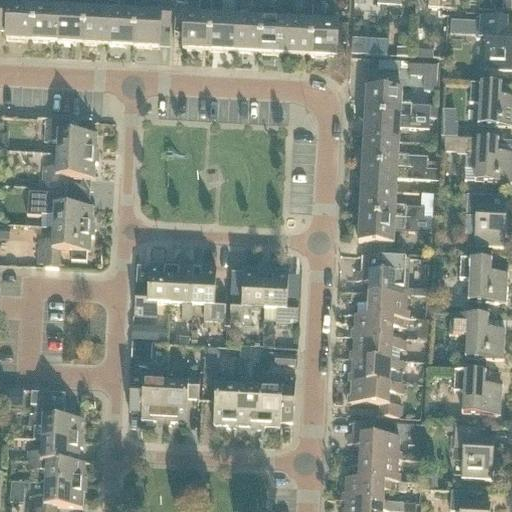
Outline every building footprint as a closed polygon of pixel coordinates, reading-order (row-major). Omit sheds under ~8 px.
[(8,10),(7,36),(6,45),(33,46),(34,0),(22,0),(22,10),(8,10)] [(34,0),(33,46),(57,47),(59,12),(45,12),(46,0),(34,0)] [(73,0),(72,13),(59,12),(57,47),(83,48),(85,0),(73,0)] [(85,0),(83,48),(109,50),(110,15),(96,14),(97,0),(85,0)] [(109,50),(134,51),(136,0),(123,0),(123,16),(110,15),(109,50)] [(160,7),(159,18),(147,17),(147,0),(136,0),(134,51),(159,52),(160,32),(170,33),(172,7),(160,7)] [(209,55),(212,0),(176,0),(176,7),(187,7),(187,0),(199,0),(199,19),(185,19),(183,54),(209,55)] [(223,0),(212,0),(209,55),(235,56),(237,21),(223,21),(223,0)] [(237,21),(235,56),(260,58),(263,0),(251,0),(250,22),(237,21)] [(274,0),(263,0),(260,58),(285,59),(287,24),(274,23),(274,0)] [(285,59),(311,60),(314,0),(301,0),(301,25),(287,24),(285,59)] [(314,0),(311,60),(337,62),(339,27),(325,26),(325,0),(314,0)] [(378,0),(378,8),(390,9),(390,0),(378,0)] [(390,0),(390,9),(401,9),(401,0),(390,0)] [(440,0),(428,0),(428,11),(440,11),(440,0)] [(440,0),(440,11),(452,12),(452,0),(440,0)] [(479,0),(479,14),(491,14),(491,0),(479,0)] [(491,0),(491,14),(503,15),(503,0),(491,0)] [(0,35),(7,36),(8,10),(8,4),(0,3),(0,35)] [(511,74),(511,35),(503,35),(503,23),(477,22),(476,42),(486,43),(484,73),(511,74)] [(452,38),(465,38),(465,26),(453,25),(452,38)] [(339,27),(338,46),(347,47),(348,28),(339,27)] [(433,62),(433,48),(414,47),(414,62),(433,62)] [(398,51),(398,60),(410,61),(410,51),(398,51)] [(409,67),(409,79),(425,80),(424,95),(437,95),(438,68),(409,67)] [(511,132),(511,100),(500,100),(501,87),(470,85),(469,107),(478,107),(477,130),(511,132)] [(367,93),(365,119),(430,122),(431,110),(401,109),(402,95),(367,93)] [(431,111),(431,123),(438,123),(439,111),(431,111)] [(430,122),(365,119),(364,144),(399,146),(400,133),(429,134),(430,122)] [(58,147),(57,159),(99,161),(99,154),(96,154),(97,137),(66,136),(67,125),(46,124),(45,146),(58,147)] [(442,130),(442,140),(451,140),(452,130),(442,130)] [(0,135),(0,151),(9,152),(9,136),(0,135)] [(498,144),(467,142),(445,141),(444,156),(457,157),(457,159),(466,160),(465,173),(474,174),(474,186),(511,188),(511,157),(497,157),(498,144)] [(399,159),(399,146),(364,144),(363,170),(427,173),(428,161),(399,159)] [(99,161),(57,159),(57,171),(43,171),(42,192),(69,193),(70,183),(95,184),(95,168),(98,168),(99,161)] [(397,184),(427,186),(438,186),(439,174),(427,173),(363,170),(361,195),(397,197),(397,184)] [(396,211),(397,197),(361,195),(360,220),(425,224),(425,212),(396,211)] [(69,199),(29,197),(28,220),(42,221),(42,219),(54,220),(54,232),(95,234),(95,227),(93,227),(93,212),(69,210),(69,199)] [(474,240),(474,250),(504,252),(506,214),(493,213),(493,200),(467,199),(466,220),(465,239),(474,240)] [(360,220),(358,247),(366,247),(365,257),(393,259),(395,234),(424,236),(425,224),(360,220)] [(8,239),(8,232),(0,231),(0,243),(3,244),(8,239)] [(62,255),(73,256),(72,266),(87,267),(88,257),(91,257),(92,241),(94,241),(95,234),(54,232),(53,245),(40,244),(39,268),(44,268),(44,272),(61,273),(62,255)] [(358,275),(357,285),(370,286),(370,298),(408,300),(408,301),(410,301),(411,294),(408,294),(409,278),(408,278),(409,263),(363,261),(363,276),(358,275)] [(506,308),(508,277),(491,277),(492,265),(461,263),(459,283),(469,284),(468,306),(506,308)] [(171,308),(173,267),(166,267),(166,269),(150,268),(149,294),(136,293),(134,320),(157,321),(157,308),(171,308)] [(179,268),(173,267),(171,308),(182,309),(181,322),(191,323),(192,310),(195,269),(194,269),(194,271),(179,270),(179,268)] [(195,269),(192,310),(204,310),(203,324),(224,325),(226,303),(215,302),(216,272),(202,271),(202,269),(195,269)] [(264,314),(266,273),(258,272),(258,274),(243,274),(242,304),(231,303),(230,326),(251,327),(252,313),(264,314)] [(274,273),(266,273),(264,314),(276,314),(276,328),(297,329),(298,307),(287,307),(289,276),(274,275),(274,273)] [(408,300),(370,298),(356,297),(356,307),(369,308),(368,320),(407,322),(407,323),(409,323),(410,316),(407,316),(408,301),(408,300)] [(368,320),(355,319),(354,333),(352,333),(351,342),(354,342),(393,344),(393,343),(393,332),(406,333),(407,323),(407,322),(368,320)] [(489,321),(458,319),(450,319),(449,339),(466,340),(465,362),(503,364),(505,334),(489,333),(489,321)] [(133,330),(133,343),(144,343),(145,330),(133,330)] [(189,351),(189,341),(179,341),(178,350),(189,351)] [(393,344),(354,342),(353,357),(350,356),(349,364),(352,364),(352,365),(353,365),(353,364),(391,366),(392,353),(405,354),(405,344),(393,343),(393,344)] [(275,345),(264,345),(263,354),(275,354),(275,345)] [(132,348),(132,359),(144,360),(144,348),(132,348)] [(255,363),(255,352),(240,351),(239,362),(255,363)] [(216,373),(217,355),(205,354),(204,372),(216,373)] [(295,372),(296,361),(287,361),(287,372),(295,372)] [(353,365),(352,365),(351,379),(348,379),(348,386),(351,386),(351,385),(390,388),(390,387),(391,375),(404,376),(404,366),(391,366),(353,364),(353,365)] [(164,430),(166,388),(153,388),(154,374),(132,373),(130,400),(143,401),(141,425),(157,426),(157,429),(164,430)] [(501,420),(502,390),(485,389),(486,377),(455,375),(455,386),(454,394),(454,396),(463,396),(462,419),(501,420)] [(178,389),(166,388),(164,430),(171,430),(171,427),(186,427),(188,404),(199,404),(200,377),(179,376),(178,389)] [(235,430),(236,430),(238,392),(226,392),(226,378),(216,378),(213,429),(229,430),(229,433),(235,433),(235,430)] [(260,388),(247,388),(248,379),(238,379),(238,392),(236,430),(251,431),(251,435),(258,435),(260,388)] [(280,433),(281,427),(293,428),(294,409),(295,382),(273,381),(272,389),(260,388),(258,435),(265,435),(265,432),(280,433)] [(351,386),(350,400),(347,400),(347,408),(380,410),(380,421),(401,422),(402,410),(389,410),(389,397),(402,398),(403,388),(390,387),(390,388),(351,385),(351,386)] [(21,397),(8,396),(7,416),(20,416),(21,397)] [(82,423),(64,422),(66,398),(32,396),(30,430),(43,431),(42,444),(83,446),(84,439),(81,439),(82,423)] [(360,449),(359,461),(360,461),(360,462),(399,464),(398,465),(401,465),(401,457),(398,457),(399,442),(375,440),(375,430),(354,428),(353,439),(348,439),(347,449),(360,449)] [(493,457),(494,446),(480,445),(480,433),(454,432),(453,453),(463,453),(462,483),(492,485),(493,457)] [(28,455),(28,465),(79,467),(80,453),(83,454),(83,446),(42,444),(41,456),(28,455)] [(360,461),(359,461),(347,461),(347,471),(359,472),(358,484),(359,484),(397,486),(398,486),(400,487),(400,479),(397,479),(398,465),(399,464),(360,462),(360,461)] [(46,488),(88,491),(88,484),(85,484),(86,468),(79,467),(28,465),(27,475),(46,475),(46,488)] [(424,493),(438,493),(438,479),(424,479),(424,493)] [(397,486),(398,486),(397,486),(359,484),(358,484),(346,483),(346,499),(342,498),(342,505),(345,505),(345,506),(346,506),(346,504),(383,507),(384,506),(384,495),(397,496),(397,486)] [(87,498),(88,491),(46,488),(45,501),(32,500),(31,511),(83,511),(84,498),(87,498)] [(490,511),(490,510),(476,509),(476,496),(450,495),(449,511),(490,511)]
